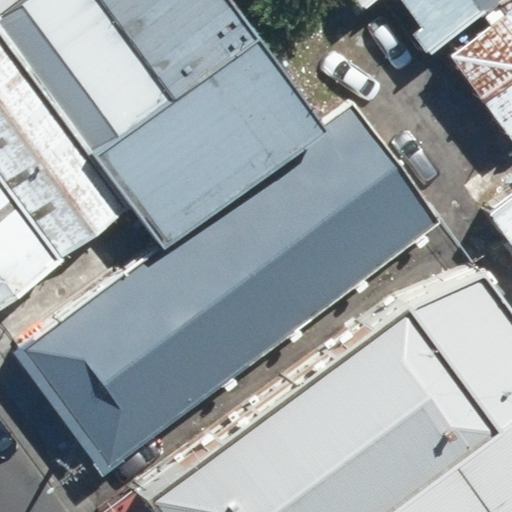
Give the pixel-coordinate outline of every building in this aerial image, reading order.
[(77,0),(0,0),(0,49),(72,149),(84,141),(147,96),(77,0)] [(77,0),(147,96),(233,34),(208,0),(77,0)] [(478,0),(379,0),(413,46),(429,35),(478,0)] [(511,0),(478,0),(429,35),(471,93),(511,63),(511,0)] [(306,126),(238,32),(233,34),(84,141),(153,236),(306,126)] [(0,189),(48,256),(114,209),(72,149),(0,49),(0,189)] [(511,63),(471,93),(506,142),(511,137),(511,63)] [(438,222),(349,99),(3,346),(92,469),(438,222)] [(0,189),(0,290),(48,256),(0,189)] [(511,257),(511,232),(500,241),(511,257)] [(116,489),(132,511),(358,511),(505,404),(511,398),(511,341),(459,268),(382,299),(116,489)] [(511,511),(511,414),(505,404),(358,511),(511,511)]
